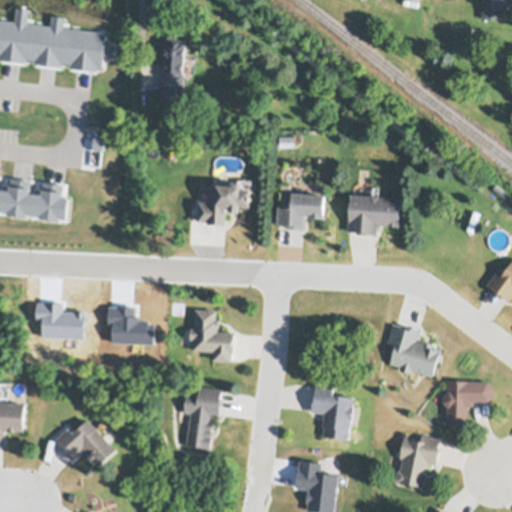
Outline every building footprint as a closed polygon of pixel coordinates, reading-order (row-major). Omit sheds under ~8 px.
[(511,0),(511,4),(502,4),(502,15),(482,15),(482,0),(511,0)] [(160,96),(163,62),(165,62),(166,57),(164,56),(165,47),(166,47),(167,40),(166,40),(167,34),(168,34),(169,30),(186,31),(186,35),(188,35),(185,60),(184,60),(184,63),(183,64),(184,65),(184,68),(185,68),(183,98),(160,96)] [(199,216),(200,197),(210,198),(210,180),(218,178),(241,179),(241,183),(252,184),(251,201),(240,201),(239,205),(236,205),(236,204),(233,204),(233,205),(230,204),(230,201),(227,200),(226,220),(223,220),(223,219),(210,218),(210,219),(208,219),(209,217),(199,216)] [(372,190),(373,184),(379,184),(379,191),(381,193),(401,194),(400,222),(378,221),(377,231),(374,231),(374,230),(360,229),(360,230),(357,230),(357,227),(348,228),(349,217),(351,191),(370,191),(371,190),(372,190)] [(292,189),(325,190),(324,214),(309,213),(309,211),(305,211),(305,224),(286,223),(286,221),(277,220),(278,203),(291,202),(292,189)] [(511,259),(511,294),(509,298),(487,281),(499,266),(504,270),(511,259)] [(196,306),(217,307),(217,316),(220,316),(220,318),(219,318),(219,321),(220,321),(220,323),(218,323),(218,328),(235,329),(234,349),(232,349),(231,357),(214,356),(214,348),(193,347),(193,336),(191,336),(191,325),(195,325),(196,306)] [(433,373),(412,367),(411,370),(400,366),(401,364),(390,360),(396,342),(387,340),(393,321),(400,323),(400,320),(406,321),(407,320),(422,325),(419,335),(433,340),(432,343),(442,346),(440,351),(433,373)] [(448,378),(488,378),(494,384),(493,393),(488,398),(474,398),(468,405),(467,417),(462,422),(453,422),(447,417),(447,406),(448,405),(443,400),(443,393),(448,388),(448,378)] [(354,393),(354,403),(355,403),(353,415),(352,415),(349,435),(324,433),(325,423),(323,423),(325,409),(313,408),(314,389),(316,389),(317,382),(317,381),(334,383),(333,390),(354,393)] [(186,443),(191,411),(184,410),(187,390),(198,392),(199,384),(222,387),(221,395),(222,396),(220,414),(212,413),(211,417),(214,418),(210,446),(186,443)] [(0,436),(0,397),(26,398),(25,426),(6,425),(5,436),(0,436)] [(90,414),(118,444),(101,460),(95,454),(93,457),(84,447),(85,446),(83,445),(73,454),(61,441),(62,441),(57,434),(70,422),(75,427),(90,414)] [(422,433),(441,436),(439,445),(440,445),(437,462),(428,461),(424,486),(421,485),(421,483),(405,481),(405,482),(397,479),(396,477),(398,468),(401,466),(403,456),(400,455),(404,434),(421,436),(422,433)]
